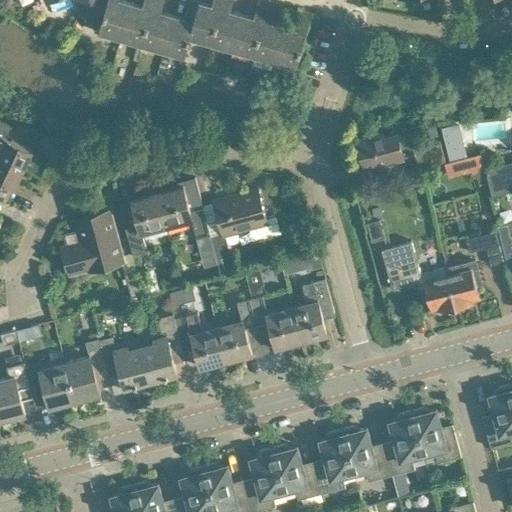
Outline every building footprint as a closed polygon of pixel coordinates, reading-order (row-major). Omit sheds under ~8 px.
[(91,0),(47,0),(48,0),(75,0),(81,12),(91,0)] [(120,37),(130,3),(121,0),(91,0),(81,12),(103,19),(99,31),(120,37)] [(142,43),(154,0),(143,0),(142,6),(130,3),(120,37),(142,43)] [(163,49),(173,15),(161,12),(164,0),(154,0),(142,43),(163,49)] [(185,56),(191,36),(190,36),(199,1),(194,0),(190,0),(185,18),(173,15),(163,49),(185,56)] [(211,42),(223,0),(213,0),(212,5),(199,1),(190,36),(191,36),(211,42)] [(233,48),(243,14),(231,10),(233,0),(223,0),(211,42),(233,48)] [(254,54),(269,1),(266,0),(259,0),(254,17),(243,14),(233,48),(254,54)] [(275,60),(284,26),(273,23),(278,3),(269,1),(254,54),(275,60)] [(479,23),(509,22),(509,9),(478,10),(479,23)] [(296,67),(312,13),(302,10),(296,29),(284,26),(275,60),(296,67)] [(0,121),(0,158),(23,169),(33,150),(6,137),(11,127),(0,121)] [(467,154),(459,121),(442,126),(450,159),(467,154)] [(365,168),(403,158),(397,133),(384,137),(383,136),(374,139),(373,136),(357,140),(365,168)] [(445,160),(440,141),(413,148),(418,167),(445,160)] [(0,197),(6,201),(12,187),(15,188),(23,169),(0,158),(0,197)] [(511,165),(487,172),(492,195),(511,189),(511,165)] [(195,177),(196,181),(158,191),(167,225),(192,218),(197,237),(210,233),(203,206),(195,177)] [(215,203),(203,206),(210,233),(222,273),(234,270),(225,234),(254,226),(257,240),(277,234),(272,217),(267,218),(258,187),(214,199),(215,203)] [(167,225),(158,191),(120,201),(119,197),(118,197),(133,254),(146,250),(141,232),(167,225)] [(123,260),(109,211),(77,219),(80,230),(66,234),(70,247),(65,248),(65,246),(63,246),(70,272),(90,267),(90,269),(123,260)] [(371,218),(375,236),(394,232),(389,214),(371,218)] [(507,260),(511,258),(511,222),(499,225),(507,260)] [(491,264),(505,261),(497,231),(468,238),(471,251),(487,247),(491,264)] [(456,306),(446,266),(421,273),(412,240),(382,248),(393,287),(420,281),(423,293),(426,292),(431,309),(439,307),(440,310),(456,306)] [(483,283),(477,258),(446,266),(456,306),(472,302),(472,300),(479,298),(476,285),(483,283)] [(144,293),(138,269),(125,272),(132,296),(144,293)] [(332,305),(333,305),(325,277),(302,283),(307,302),(292,306),(301,340),(328,333),(320,304),(330,301),(332,305)] [(301,340),(292,306),(267,312),(263,294),(249,297),(263,350),(285,344),(301,340)] [(263,350),(249,297),(237,301),(242,319),(217,326),(226,360),(242,356),(263,350)] [(226,360),(217,326),(202,330),(197,311),(174,317),(180,341),(181,340),(192,338),(200,367),(226,360)] [(171,353),(183,350),(181,344),(182,344),(181,340),(180,341),(174,317),(173,313),(162,316),(159,320),(163,333),(151,336),(152,341),(141,345),(150,380),(177,373),(171,353)] [(17,329),(2,333),(4,344),(19,340),(17,329)] [(150,380),(141,345),(138,337),(126,340),(126,341),(115,344),(113,336),(101,339),(102,346),(101,347),(108,375),(109,374),(111,374),(110,368),(119,365),(125,387),(150,380)] [(108,375),(101,347),(102,346),(101,339),(87,342),(90,355),(65,362),(75,400),(77,399),(78,402),(90,399),(90,396),(101,393),(98,380),(110,376),(109,374),(108,375)] [(26,367),(27,366),(25,361),(6,366),(8,376),(0,378),(0,419),(25,413),(23,404),(35,401),(34,396),(26,367)] [(75,400),(65,362),(43,368),(42,363),(27,366),(26,367),(34,396),(35,401),(36,406),(49,403),(50,407),(61,404),(62,406),(74,403),(74,400),(75,400)] [(511,429),(511,385),(511,383),(496,387),(497,392),(489,394),(496,418),(484,421),(491,447),(511,441),(511,431),(511,430),(511,429)] [(427,405),(412,409),(423,453),(435,450),(438,461),(461,455),(454,429),(443,432),(436,408),(428,410),(427,405)] [(423,453),(412,409),(396,413),(398,418),(390,421),(396,444),(385,448),(392,474),(415,467),(412,456),(423,453)] [(357,423),(342,428),(354,472),(365,469),(368,480),(392,474),(385,448),(373,451),(367,427),(359,429),(357,423)] [(354,472),(342,428),(327,432),(328,437),(320,439),(327,463),(315,466),(322,492),(345,486),(342,475),(354,472)] [(288,442),(272,446),(284,490),(296,487),(299,498),(322,492),(315,466),(303,469),(297,445),(289,447),(288,442)] [(284,490),(272,446),(257,450),(259,455),(251,458),(257,481),(244,485),(251,511),(276,505),(273,493),(284,490)] [(218,460),(203,464),(215,509),(226,506),(227,511),(247,511),(251,511),(244,485),(234,487),(228,464),(220,466),(218,460)] [(215,509),(203,464),(188,469),(189,474),(181,476),(187,500),(175,503),(177,511),(203,511),(215,509)] [(149,479),(133,483),(141,511),(177,511),(175,503),(164,506),(158,482),(150,484),(149,479)] [(141,511),(133,483),(118,487),(119,492),(112,495),(116,511),(141,511)] [(476,511),(473,500),(449,507),(450,511),(476,511)]
